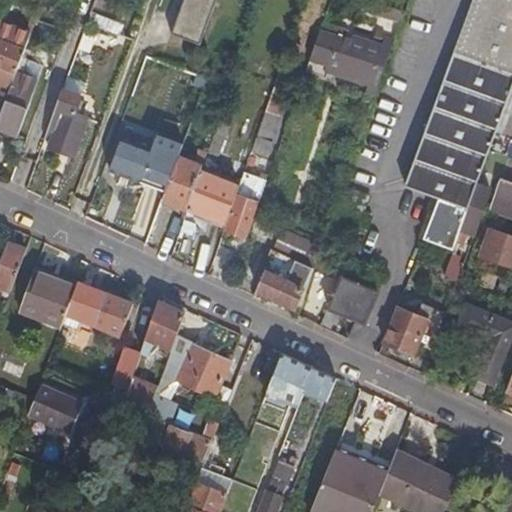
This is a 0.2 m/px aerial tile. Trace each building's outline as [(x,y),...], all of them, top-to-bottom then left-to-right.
[(198,44),(214,0),(181,0),(169,34),(198,44)] [(511,0),(472,0),(454,54),(511,74),(511,0)] [(403,12),(366,1),(363,11),(399,23),(403,12)] [(31,17),(25,33),(29,34),(34,20),(34,19),(31,17)] [(326,72),(369,86),(377,88),(389,53),(381,50),(345,38),(347,30),(322,22),(304,73),(323,79),(326,72)] [(29,34),(25,33),(0,23),(0,90),(7,93),(20,57),(29,34)] [(384,41),(381,50),(389,53),(392,44),(384,41)] [(406,186),(468,209),(476,186),(488,152),(511,86),(511,74),(454,54),(453,53),(406,186)] [(23,71),(26,60),(20,57),(7,93),(0,110),(0,131),(15,137),(35,81),(29,79),(31,74),(23,71)] [(40,65),(26,60),(23,71),(31,74),(29,79),(35,81),(40,65)] [(269,94),(278,97),(290,63),(280,60),(269,94)] [(230,87),(206,78),(203,87),(227,95),(230,87)] [(377,88),(369,86),(366,94),(374,97),(377,88)] [(61,91),(44,139),(48,141),(46,147),(73,157),(87,120),(73,114),(79,98),(61,91)] [(276,102),(278,97),(269,94),(249,153),(264,158),(277,119),(276,119),(281,104),(276,102)] [(229,121),(219,118),(206,153),(206,154),(216,158),(229,121)] [(151,151),(152,151),(131,143),(129,150),(149,157),(151,151)] [(149,157),(129,150),(118,146),(108,171),(164,192),(177,158),(154,150),(152,151),(151,151),(149,157)] [(164,192),(162,200),(187,209),(199,173),(206,154),(206,153),(198,150),(193,165),(177,158),(164,192)] [(225,224),(238,187),(199,173),(187,209),(225,224)] [(238,187),(225,224),(223,231),(239,237),(245,239),(259,199),(265,181),(258,179),(242,173),(238,187)] [(511,185),(499,181),(493,200),(507,206),(509,201),(511,201),(511,185)] [(467,231),(474,234),(489,190),(476,186),(468,209),(455,245),(461,248),(467,231)] [(337,204),(340,205),(363,213),(369,196),(343,187),(337,204)] [(426,239),(453,250),(455,245),(468,209),(441,201),(426,239)] [(363,213),(340,205),(334,225),(360,233),(366,214),(363,213)] [(369,215),(366,214),(360,233),(362,234),(369,215)] [(511,266),(511,238),(489,230),(484,244),(488,246),(483,259),(511,269),(511,266)] [(280,232),(272,249),(310,265),(317,247),(280,232)] [(13,292),(29,251),(11,244),(0,270),(0,287),(13,292)] [(294,309),(311,268),(269,251),(259,278),(261,279),(256,291),(294,309)] [(449,264),(444,276),(456,282),(460,269),(449,264)] [(20,310),(22,310),(39,267),(37,266),(20,310)] [(22,310),(45,320),(63,327),(68,314),(80,283),(39,267),(22,310)] [(379,293),(341,277),(328,309),(364,325),(379,293)] [(135,304),(80,283),(68,314),(123,335),(135,304)] [(159,344),(167,348),(173,351),(178,338),(189,309),(183,306),(181,310),(160,301),(146,344),(151,346),(153,342),(159,344)] [(416,351),(431,356),(446,313),(422,303),(417,315),(398,308),(384,344),(414,356),(416,351)] [(511,335),(511,322),(466,304),(457,326),(489,339),(472,377),(491,385),(511,335)] [(337,315),(327,312),(322,325),(331,329),(337,315)] [(63,327),(45,320),(42,326),(61,333),(63,327)] [(180,383),(196,346),(178,338),(173,351),(171,357),(161,387),(160,387),(156,399),(170,405),(180,383)] [(196,346),(180,383),(215,399),(232,363),(196,346)] [(173,351),(167,348),(165,354),(171,357),(173,351)] [(143,352),(138,368),(145,370),(149,355),(143,352)] [(284,353),(268,395),(278,400),(284,386),(297,392),(289,413),(297,416),(306,393),(330,402),(339,379),(329,374),(304,362),(284,353)] [(156,399),(160,387),(135,376),(127,400),(152,410),(156,399)] [(83,405),(43,388),(31,416),(72,433),(83,405)] [(175,407),(170,405),(156,399),(152,410),(142,438),(205,463),(221,423),(212,420),(205,439),(163,422),(165,417),(169,419),(175,407)] [(354,455),(338,448),(312,511),(374,511),(381,495),(390,470),(375,463),(372,468),(352,459),(354,455)] [(432,471),(396,454),(390,470),(381,495),(417,511),(445,511),(461,479),(435,467),(432,471)] [(261,511),(278,511),(295,469),(280,463),(261,511)] [(223,511),(235,482),(224,478),(227,469),(218,466),(215,474),(203,469),(197,485),(192,498),(186,511),(223,511)] [(192,498),(197,485),(179,478),(176,486),(180,488),(178,493),(192,498)]
